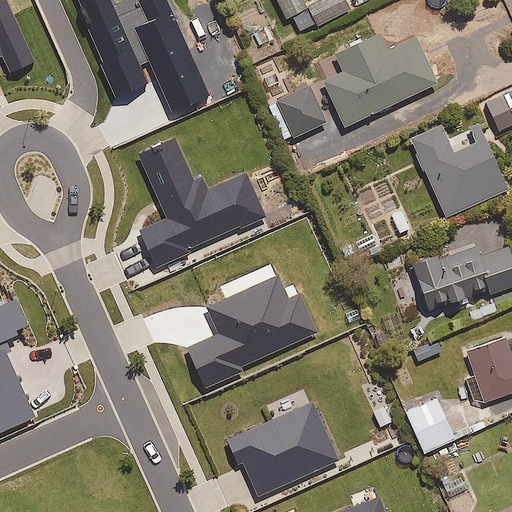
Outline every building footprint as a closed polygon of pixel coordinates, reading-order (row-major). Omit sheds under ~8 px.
[(304,8),(299,0),(277,0),(285,16),(304,8)] [(349,7),(345,0),(315,0),(307,5),(317,24),(349,7)] [(343,124),(395,101),(397,105),(414,98),(413,93),(437,82),(416,35),(386,48),(379,32),(334,52),(342,69),(322,78),(343,124)] [(264,54),(258,36),(242,42),(249,59),(264,54)] [(324,121),(308,85),(277,99),(293,135),(324,121)] [(511,88),(485,100),(497,128),(511,121),(511,88)] [(441,121),(409,135),(445,215),(506,188),(477,121),(469,124),(471,129),(449,139),(441,121)] [(410,227),(401,209),(390,215),(399,233),(410,227)] [(410,261),(428,311),(488,289),(489,294),(511,285),(511,261),(507,247),(478,257),(473,244),(437,257),(436,252),(410,261)] [(319,332),(301,292),(288,298),(278,276),(208,308),(219,332),(185,348),(204,390),(241,374),(238,368),(319,332)] [(470,310),(474,320),(497,310),(492,300),(470,310)] [(511,340),(509,342),(507,335),(466,350),(474,373),(465,376),(474,404),(511,390),(511,340)] [(428,343),(412,349),(417,361),(442,351),(437,340),(428,344),(428,343)] [(416,406),(413,401),(403,405),(423,451),(454,437),(436,397),(416,406)] [(341,462),(315,400),(227,437),(238,464),(243,462),(258,497),(341,462)] [(443,484),(450,497),(467,489),(460,476),(443,484)] [(385,511),(380,496),(336,511),(385,511)]
